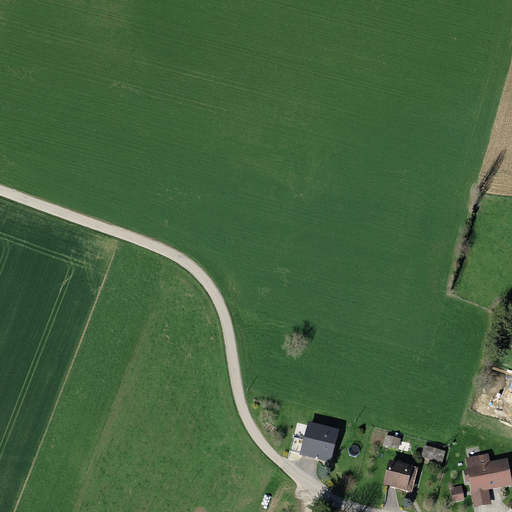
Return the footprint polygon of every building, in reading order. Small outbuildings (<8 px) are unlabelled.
[(309,424),(301,456),(331,463),(339,431),(309,424)] [(446,451),(424,445),(421,457),(442,463),(446,451)] [(488,454),(465,458),(468,469),(463,470),(465,482),(470,482),(474,506),(490,503),(488,489),(511,484),(511,483),(507,458),(489,462),(488,454)] [(391,461),(385,484),(413,491),(419,468),(391,461)] [(462,485),(450,488),(452,502),(464,500),(462,485)]
